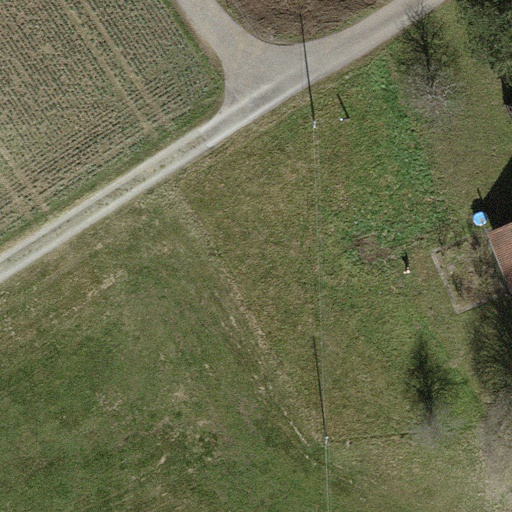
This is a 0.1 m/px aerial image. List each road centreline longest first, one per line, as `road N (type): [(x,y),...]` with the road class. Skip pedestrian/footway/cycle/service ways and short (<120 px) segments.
road 1 (track): [(265,97),(0,266)]
road 2 (unclassified): [(417,0),(265,97),(200,0)]
